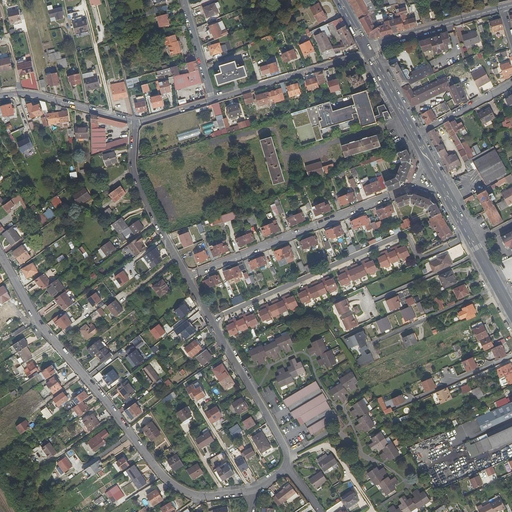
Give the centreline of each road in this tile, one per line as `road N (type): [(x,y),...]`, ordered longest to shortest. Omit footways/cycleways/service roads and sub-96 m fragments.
road 1 (residential): [(252,490),(198,495),(163,477),(41,326),(0,253)]
road 2 (residential): [(469,235),(426,256),(400,235),(212,322)]
road 3 (residential): [(415,185),(187,277)]
road 4 (unknown): [(404,118),(284,158),(273,130),(254,130)]
road 5 (residential): [(135,121),(136,179),(187,277)]
road 6 (residential): [(212,322),(281,439),(287,467)]
road 7 (residential): [(368,49),(212,100)]
road 8 (residential): [(502,7),(368,49)]
road 9 (residential): [(135,121),(30,93),(0,95)]
